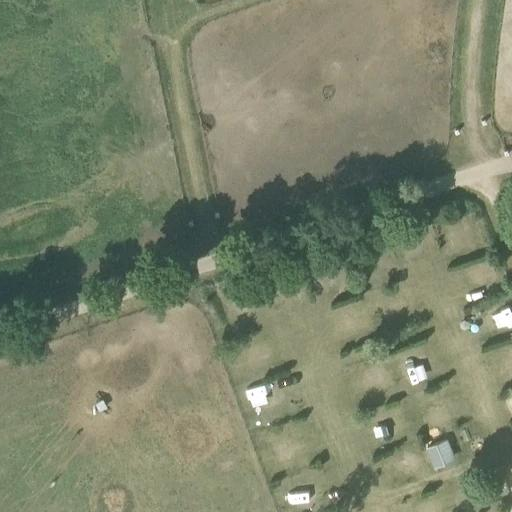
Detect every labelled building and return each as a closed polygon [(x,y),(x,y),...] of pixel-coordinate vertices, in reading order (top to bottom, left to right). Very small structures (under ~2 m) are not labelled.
[(424,227),(405,234),(415,261),(434,254),(424,227)] [(462,254),(479,251),(476,232),(459,234),(462,254)] [(324,278),(331,297),(352,290),(345,271),(324,278)] [(483,275),(465,277),(467,294),(485,292),(483,275)] [(361,300),(343,306),(349,326),(368,320),(361,300)] [(497,335),(511,330),(511,323),(509,314),(492,320),(497,335)] [(377,391),(395,386),(391,368),(372,373),(377,391)] [(269,420),(287,414),(282,398),(264,404),(269,420)] [(384,409),(391,428),(409,422),(402,403),(384,409)] [(440,429),(454,421),(445,406),(431,414),(440,429)] [(435,467),(456,458),(448,438),(427,446),(435,467)] [(443,490),(447,506),(461,502),(457,487),(443,490)]
